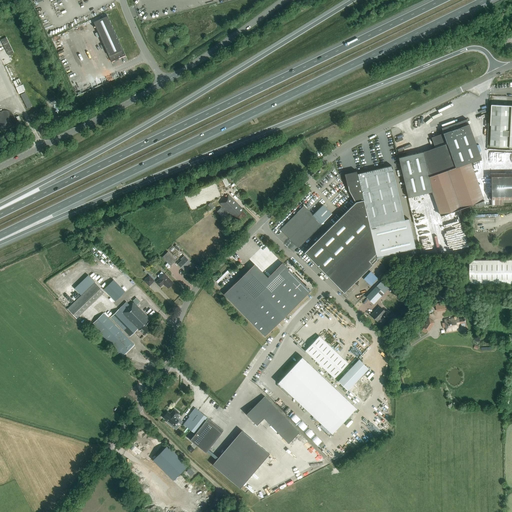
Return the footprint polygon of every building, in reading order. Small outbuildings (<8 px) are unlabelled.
[(127,55),(109,16),(94,22),(113,61),(116,60),(117,61),(120,59),(120,58),(127,55)] [(26,108),(31,106),(25,92),(20,94),(26,108)] [(490,147),(509,148),(511,148),(511,105),(511,106),(492,105),(490,147)] [(408,197),(432,192),(440,216),(474,204),(475,207),(478,206),(479,207),(485,205),(483,201),(484,200),(470,162),(480,158),(467,119),(441,128),(443,133),(432,139),(435,149),(398,158),(408,197)] [(333,269),(327,275),(343,292),(376,260),(376,258),(416,248),(409,219),(404,220),(392,166),(357,174),(356,171),(345,174),(348,185),(349,185),(350,189),(360,207),(364,206),(369,227),(330,266),(333,269)] [(511,172),(491,173),(491,200),(511,199),(511,172)] [(243,218),(246,215),(242,211),(243,210),(229,195),(220,204),(232,216),(233,216),(237,220),(241,216),(243,218)] [(280,229),(298,248),(322,225),(322,224),(332,214),(323,205),(322,206),(314,198),(309,203),(311,205),(307,209),(304,206),(280,229)] [(223,218),(228,214),(221,207),(217,212),(223,218)] [(494,217),(474,217),(474,231),(494,231),(494,217)] [(176,260),(168,251),(162,257),(170,266),(176,260)] [(183,269),(190,262),(184,256),(181,259),(182,260),(178,264),(183,269)] [(470,284),(511,283),(511,260),(470,260),(470,284)] [(268,278),(255,264),(224,294),(265,336),(310,292),(283,264),(268,278)] [(370,271),(362,279),(370,286),(377,278),(370,271)] [(159,279),(156,282),(160,287),(164,283),(168,288),(173,283),(164,274),(159,279)] [(144,281),(149,286),(155,280),(149,275),(144,281)] [(113,279),(103,289),(115,301),(125,291),(113,279)] [(366,297),(373,304),(389,288),(381,281),(366,297)] [(95,282),(67,309),(76,318),(104,292),(95,282)] [(68,300),(63,304),(66,307),(73,302),(71,298),(68,300)] [(145,334),(151,328),(149,326),(147,324),(150,320),(133,302),(123,313),(119,309),(111,317),(130,337),(138,329),(140,331),(141,330),(145,334)] [(435,304),(436,312),(446,310),(445,302),(435,304)] [(380,307),(371,315),(377,321),(378,320),(381,323),(384,320),(381,317),(386,313),(380,307)] [(122,356),(134,345),(104,313),(92,324),(122,356)] [(458,324),(466,323),(465,318),(459,319),(459,317),(445,319),(447,332),(459,330),(458,324)] [(434,323),(429,319),(423,327),(424,327),(422,329),(427,332),(428,330),(429,330),(434,323)] [(334,378),(348,363),(319,336),(305,351),(334,378)] [(278,378),(278,386),(287,395),(289,393),(332,434),(356,408),(302,357),(285,375),(285,378),(278,378)] [(348,390),(368,369),(359,359),(338,381),(348,390)] [(264,396),(246,414),(257,425),(264,418),(288,443),(299,432),(264,396)] [(206,452),(223,431),(207,418),(208,418),(196,408),(183,424),(195,433),(190,440),(206,452)] [(170,414),(168,412),(163,418),(167,421),(166,422),(174,428),(177,424),(176,423),(179,420),(176,418),(179,413),(174,409),(170,414)] [(358,418),(363,424),(370,417),(365,411),(358,418)] [(269,454),(242,430),(212,465),(240,488),(269,454)] [(137,447),(128,440),(124,445),(133,452),(137,447)] [(168,446),(153,460),(173,480),(188,466),(168,446)]
